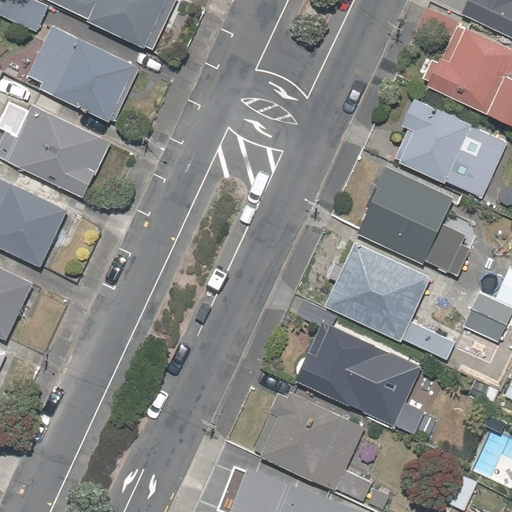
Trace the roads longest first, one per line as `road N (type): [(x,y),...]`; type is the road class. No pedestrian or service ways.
road 1 (residential): [(29,511),(227,90)]
road 2 (residential): [(314,130),(133,511)]
road 3 (residential): [(375,0),(314,130)]
